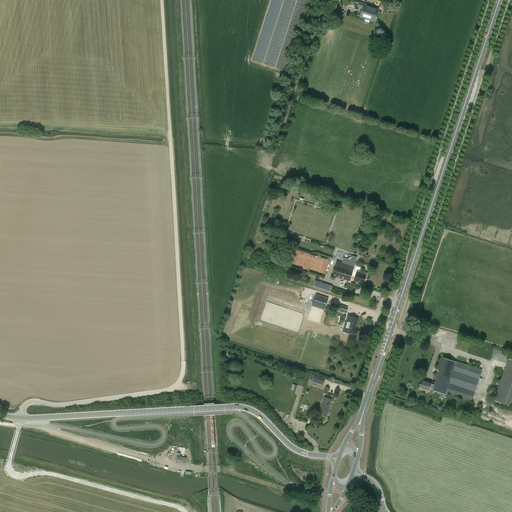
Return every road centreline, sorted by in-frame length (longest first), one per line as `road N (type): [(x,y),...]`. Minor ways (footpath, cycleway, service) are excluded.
road 1 (track): [(21,418),(27,402),(164,391),(181,377),(162,0)]
road 2 (secondary): [(362,414),(498,0)]
road 3 (tertiary): [(337,459),(293,448),(239,406),(35,417)]
road 4 (unclassified): [(35,417),(59,432),(199,469)]
